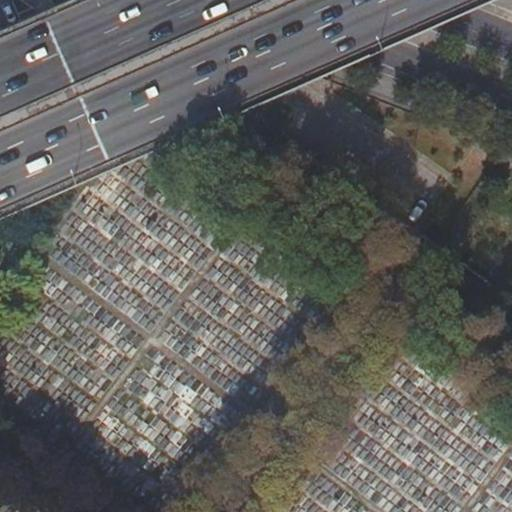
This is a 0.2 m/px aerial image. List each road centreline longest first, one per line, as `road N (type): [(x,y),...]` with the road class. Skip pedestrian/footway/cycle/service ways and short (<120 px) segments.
road 1 (trunk): [(0,168),(380,0)]
road 2 (secondary): [(266,0),(511,98)]
road 3 (trunk): [(187,0),(0,81)]
road 4 (secondary): [(511,45),(398,0)]
